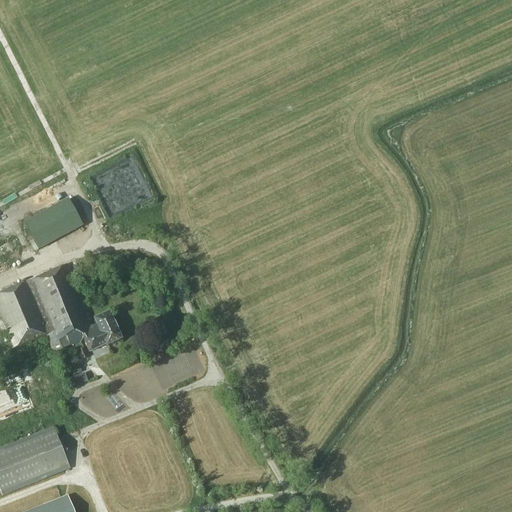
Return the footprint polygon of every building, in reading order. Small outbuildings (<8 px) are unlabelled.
[(25,222),(39,250),(83,226),(68,199),(25,222)] [(92,322),(68,264),(0,293),(0,313),(14,349),(46,335),(53,353),(76,342),(83,339),(89,353),(106,345),(106,346),(121,340),(109,313),(95,320),(97,325),(93,327),(91,322),(92,322)] [(84,349),(81,343),(74,346),(75,348),(72,349),(76,359),(80,357),(82,360),(88,357),(84,348),(84,349)] [(81,384),(83,383),(81,376),(75,378),(69,380),(72,387),(77,386),(81,384)] [(0,422),(32,411),(32,401),(35,400),(35,398),(28,377),(29,390),(17,390),(17,396),(0,401),(0,422)] [(0,447),(0,491),(2,497),(69,469),(52,427),(0,447)] [(73,511),(67,496),(25,511),(73,511)]
